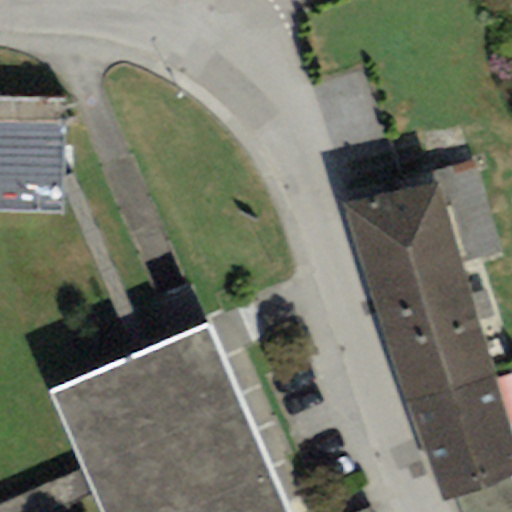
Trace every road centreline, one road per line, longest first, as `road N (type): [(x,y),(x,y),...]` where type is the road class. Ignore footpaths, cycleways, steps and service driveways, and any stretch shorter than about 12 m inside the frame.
road 1 (residential): [(201,27),(278,118),(423,511)]
road 2 (residential): [(0,7),(124,5),(201,27)]
